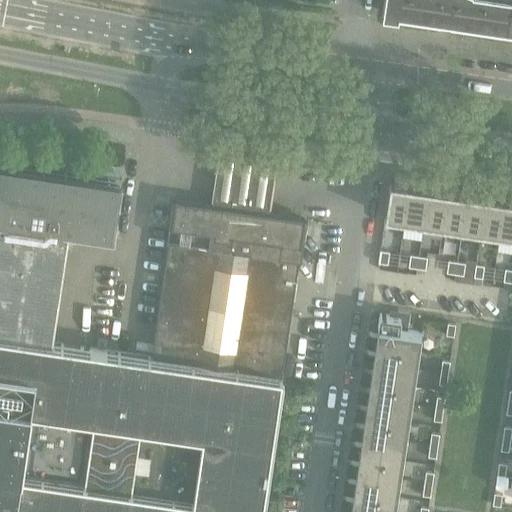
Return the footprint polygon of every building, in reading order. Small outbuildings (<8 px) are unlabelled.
[(511,0),(384,0),(383,13),(511,31),(511,0)] [(276,159),(218,150),(210,198),(269,207),(276,159)] [(0,511),(262,511),(282,378),(151,358),(52,343),(69,229),(113,236),(121,181),(0,162),(0,219),(3,220),(0,239),(0,511)] [(390,181),(384,223),(385,223),(404,226),(410,184),(390,181)] [(410,184),(404,226),(423,229),(424,229),(425,222),(424,222),(429,187),(410,184)] [(429,187),(424,222),(425,222),(442,224),(443,224),(448,190),(429,187)] [(442,224),(441,231),(442,231),(461,234),(467,192),(448,190),(443,224),(442,224)] [(467,192),(461,234),(480,237),(486,195),(467,192)] [(486,195),(480,237),(499,240),(505,198),(486,195)] [(511,199),(505,198),(499,240),(511,241),(511,199)] [(152,354),(151,358),(282,378),(305,220),(268,214),(175,201),(163,280),(160,298),(157,319),(152,354)] [(381,251),(379,263),(380,263),(388,264),(390,252),(381,251)] [(411,255),(409,267),(417,269),(419,257),(411,255)] [(419,257),(417,269),(425,270),(427,258),(419,257)] [(449,261),(447,273),(455,274),(457,262),(449,261)] [(457,262),(455,274),(464,276),(465,263),(457,262)] [(476,265),(474,277),(483,278),(484,266),(476,265)] [(394,511),(404,451),(421,332),(408,330),(410,318),(380,314),(379,327),(351,511),(394,511)]
